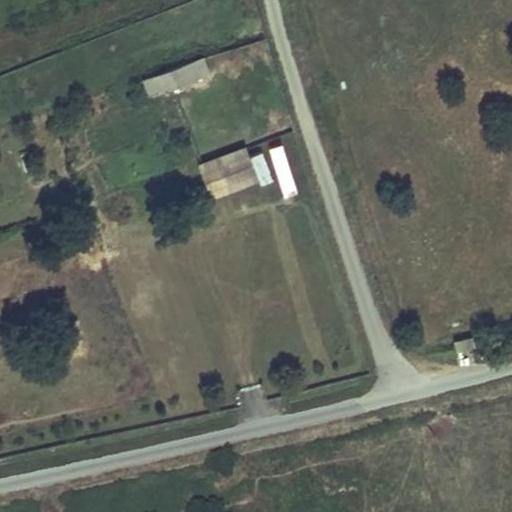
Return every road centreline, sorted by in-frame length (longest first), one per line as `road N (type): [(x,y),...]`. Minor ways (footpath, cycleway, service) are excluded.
road 1 (unclassified): [(265,0),(400,393)]
road 2 (unclassified): [(400,393),(0,485)]
